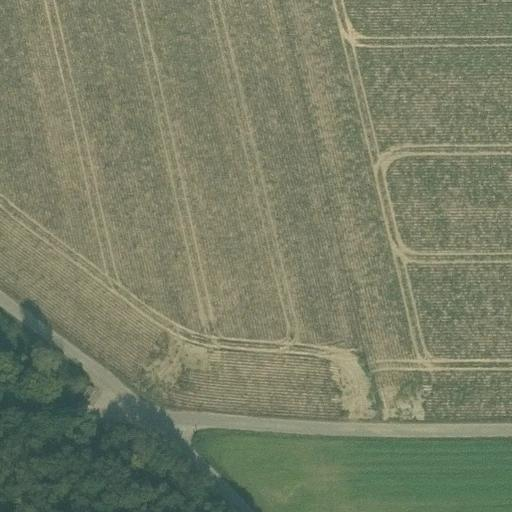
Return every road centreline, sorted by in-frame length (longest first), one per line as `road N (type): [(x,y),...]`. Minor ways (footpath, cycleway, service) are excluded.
road 1 (unclassified): [(153,419),(511,430)]
road 2 (unclassified): [(0,304),(153,419)]
road 3 (unclassified): [(0,411),(153,419)]
road 4 (unclassified): [(153,419),(243,511)]
